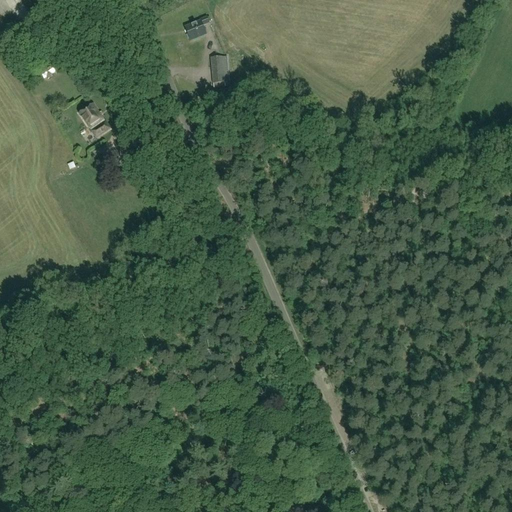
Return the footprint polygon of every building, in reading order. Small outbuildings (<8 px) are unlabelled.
[(23,0),(30,9),(43,0),(23,0)] [(202,22),(185,28),(190,41),(206,35),(203,26),(210,24),(208,18),(201,21),(202,22)] [(230,83),(227,58),(211,59),(213,85),(230,83)] [(111,130),(93,105),(79,115),(97,140),(111,130)] [(129,136),(118,145),(135,166),(144,156),(129,136)]
